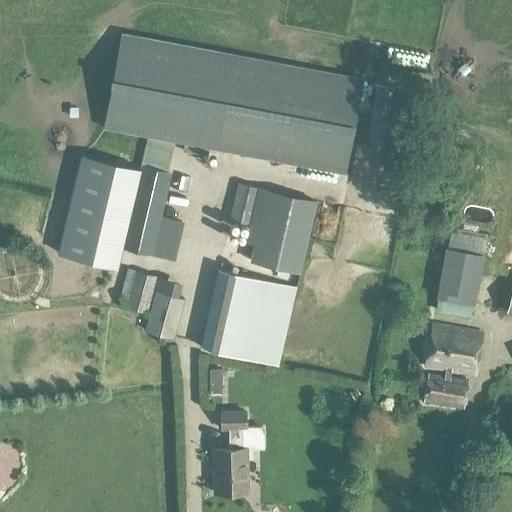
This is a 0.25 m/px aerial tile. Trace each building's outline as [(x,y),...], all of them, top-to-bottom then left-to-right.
[(95,78),(88,127),(213,144),(211,156),(228,158),(229,153),(291,161),(290,167),(336,173),(350,67),(112,35),(106,80),(95,78)] [(121,165),(82,156),(58,253),(97,262),(121,165)] [(142,168),(123,249),(152,255),(161,218),(171,175),(142,168)] [(317,202),(238,181),(229,217),(252,223),(247,241),(256,244),(252,260),(299,272),(317,202)] [(161,218),(152,255),(174,260),(183,223),(161,218)] [(452,228),(448,248),(484,255),(488,235),(452,228)] [(437,300),(476,308),(487,260),(448,252),(437,300)] [(145,307),(153,273),(129,268),(124,290),(131,292),(128,303),(145,307)] [(219,268),(203,350),(275,363),(291,281),(219,268)] [(171,292),(174,279),(160,277),(158,289),(171,292)] [(185,298),(157,290),(145,331),(174,339),(185,298)] [(398,320),(394,348),(413,350),(417,322),(398,320)] [(429,375),(425,402),(464,409),(469,381),(450,378),(452,371),(477,376),(484,336),(433,327),(425,367),(446,371),(445,377),(429,375)] [(229,430),(229,448),(215,448),(215,492),(247,492),(246,448),(244,448),(244,430),(248,430),(248,428),(248,411),(221,411),(221,430),(229,430)]
